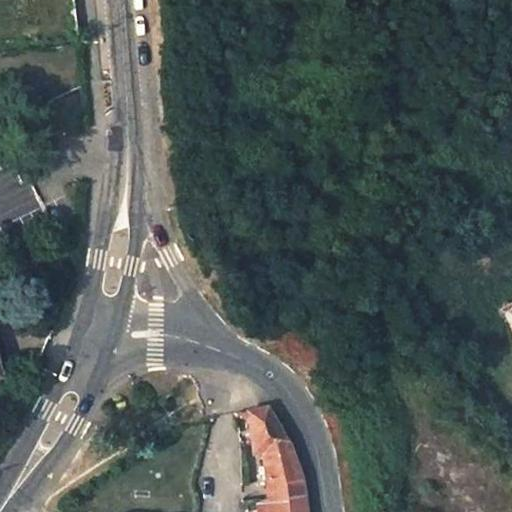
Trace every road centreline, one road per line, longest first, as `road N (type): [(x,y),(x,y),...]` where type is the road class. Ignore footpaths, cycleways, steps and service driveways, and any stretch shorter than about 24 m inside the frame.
road 1 (unclassified): [(219,350),(156,228),(128,141)]
road 2 (unclassified): [(326,511),(317,455),(295,403),(263,368),(219,350)]
road 3 (unclassified): [(99,329),(61,416),(0,510)]
road 4 (unclassified): [(128,141),(125,206),(99,329)]
road 5 (unclassified): [(118,0),(128,141)]
road 6 (unclassified): [(219,350),(99,329)]
